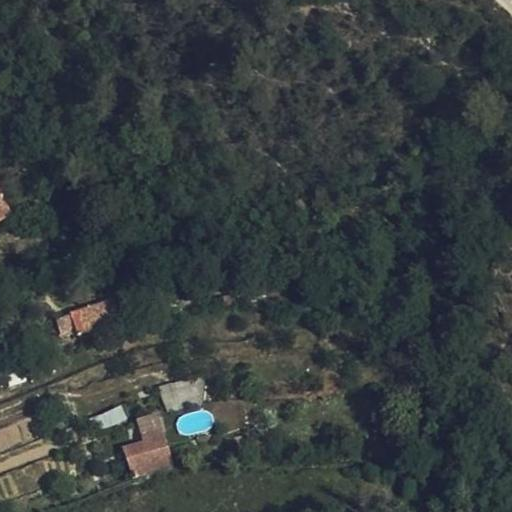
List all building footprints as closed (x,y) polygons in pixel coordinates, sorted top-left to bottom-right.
[(0,213),(11,207),(4,194),(16,186),(8,173),(0,177),(0,213)] [(132,283),(77,305),(85,324),(139,302),(132,283)] [(71,330),(85,324),(77,305),(64,310),(71,330)] [(121,404),(93,416),(98,430),(126,419),(121,404)] [(163,408),(150,413),(154,429),(168,426),(163,408)] [(136,444),(143,469),(180,458),(176,442),(174,442),(168,426),(154,429),(157,438),(136,444)]
